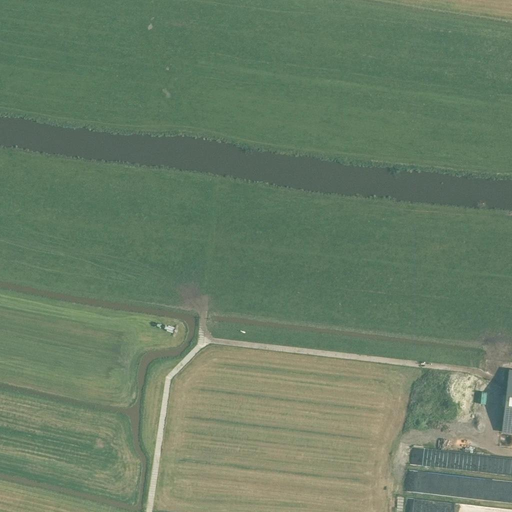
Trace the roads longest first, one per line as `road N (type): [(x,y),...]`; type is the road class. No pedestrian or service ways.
road 1 (track): [(205,343),(477,373)]
road 2 (track): [(205,343),(171,380),(149,511)]
